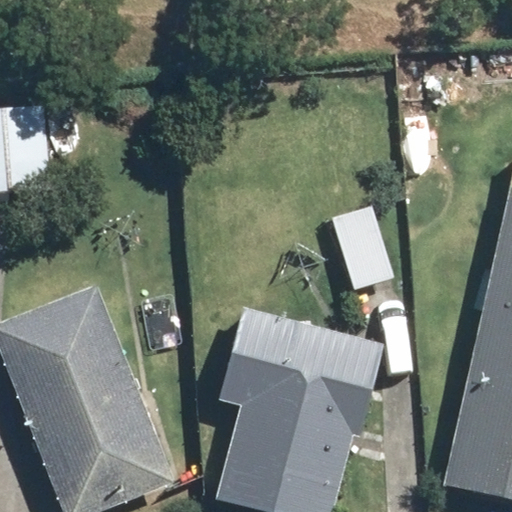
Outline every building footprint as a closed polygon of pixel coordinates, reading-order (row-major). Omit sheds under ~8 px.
[(0,118),(0,187),(47,185),(43,115),(0,118)] [(372,206),(330,217),(349,293),(391,282),(372,206)] [(511,206),(447,482),(511,497),(511,206)] [(98,290),(0,328),(0,335),(69,511),(116,511),(177,488),(98,290)] [(272,331),(221,496),(273,511),(335,511),(381,364),(272,331)]
